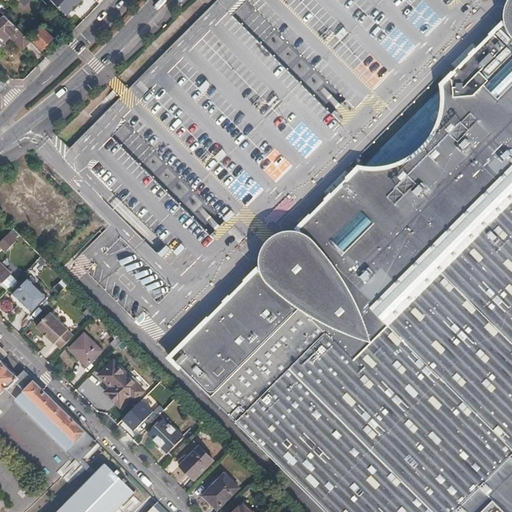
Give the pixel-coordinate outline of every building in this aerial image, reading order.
[(22,31),(0,8),(0,42),(2,45),(11,36),(24,49),(31,41),(30,41),(22,31)] [(511,511),(511,24),(510,24),(506,22),(494,34),(495,34),(479,51),(477,50),(474,54),(475,55),(456,74),(455,73),(454,74),(454,75),(447,83),(446,82),(444,84),(444,87),(438,93),(371,160),(363,168),(361,167),(358,170),(359,171),(354,176),(353,175),(350,177),(351,179),(333,196),(332,195),(329,199),(330,200),(327,202),(312,217),(311,216),(299,229),(301,232),(302,234),(303,239),(304,242),(300,241),(295,240),(291,240),(287,240),(283,241),(279,244),(275,247),(272,251),(271,255),(270,259),(270,262),(270,266),(271,269),(273,273),(268,273),(266,272),(263,271),(261,270),(259,268),(247,280),(249,281),(231,299),(230,298),(226,302),(227,303),(210,320),(209,319),(170,358),(180,369),(181,367),(326,511),(484,511),(502,494),(511,503),(511,505),(505,511),(511,511)] [(31,38),(42,50),(54,39),(43,27),(31,38)] [(372,87),(379,81),(364,65),(357,71),(372,87)] [(349,102),(356,96),(342,81),(336,86),(349,102)] [(124,125),(111,137),(191,215),(197,209),(201,213),(207,207),(124,125)] [(54,238),(61,245),(78,229),(71,222),(69,224),(59,234),(54,238)] [(59,234),(69,224),(67,223),(58,232),(59,234)] [(0,245),(7,252),(19,239),(10,231),(0,242),(0,245)] [(34,251),(29,256),(35,261),(39,257),(34,251)] [(0,264),(0,285),(1,285),(11,275),(0,264)] [(6,290),(16,281),(11,275),(1,285),(6,290)] [(29,278),(13,294),(31,313),(47,297),(29,278)] [(8,312),(16,309),(13,301),(5,304),(8,312)] [(90,319),(96,312),(90,306),(83,313),(90,319)] [(61,348),(74,335),(68,330),(68,329),(51,311),(37,325),(55,343),(55,342),(61,348)] [(85,334),(69,348),(86,365),(101,350),(85,334)] [(115,349),(124,340),(120,335),(110,345),(115,349)] [(0,397),(18,380),(7,369),(0,363),(0,362),(0,397)] [(114,362),(98,377),(110,389),(105,393),(119,407),(120,408),(130,398),(134,402),(143,393),(114,362)] [(115,511),(135,493),(106,464),(98,472),(83,458),(97,444),(88,436),(65,413),(40,388),(33,381),(26,388),(23,391),(65,433),(74,443),(67,450),(93,477),(79,491),(58,511),(115,511)] [(167,405),(178,394),(165,381),(154,392),(167,405)] [(165,419),(148,435),(166,453),(183,437),(165,419)] [(179,466),(193,480),(213,461),(199,447),(179,466)] [(203,494),(218,510),(239,489),(224,474),(203,494)] [(257,489),(266,480),(260,475),(251,484),(257,489)] [(232,511),(253,511),(243,502),(232,511)] [(165,511),(157,503),(148,511),(165,511)]
